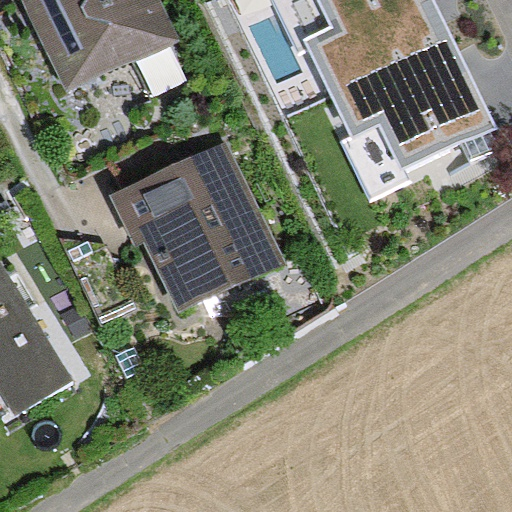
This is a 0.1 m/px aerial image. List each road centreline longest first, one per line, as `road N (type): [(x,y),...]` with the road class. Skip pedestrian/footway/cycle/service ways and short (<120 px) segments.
road 1 (track): [(511,219),(53,511)]
road 2 (residential): [(0,78),(70,222)]
